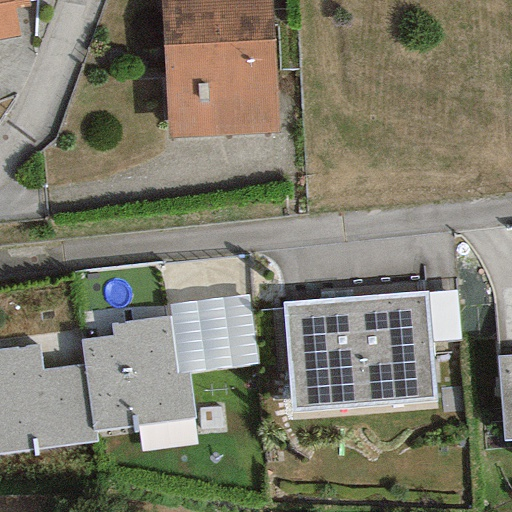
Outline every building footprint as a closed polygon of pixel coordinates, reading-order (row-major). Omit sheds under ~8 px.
[(0,0),(0,39),(17,36),(12,7),(27,5),(25,0),(0,0)] [(270,0),(160,0),(167,140),(278,135),(270,0)] [(425,292),(283,303),(291,415),(434,404),(425,292)] [(247,296),(167,305),(169,317),(176,374),(186,373),(256,363),(247,296)] [(78,340),(81,365),(90,431),(94,431),(193,419),(186,373),(176,374),(169,317),(158,318),(109,322),(110,337),(78,340)] [(90,431),(81,365),(41,370),(37,344),(0,349),(0,455),(96,443),(94,431),(90,431)] [(502,441),(511,440),(511,355),(495,357),(502,441)]
